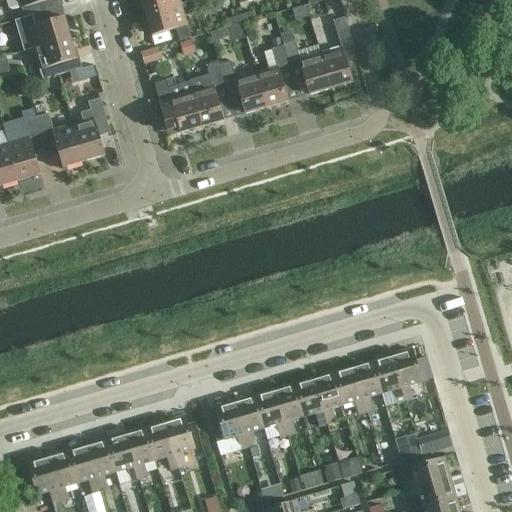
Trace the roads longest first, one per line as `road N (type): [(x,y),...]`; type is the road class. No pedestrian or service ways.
road 1 (residential): [(434,314),(0,435)]
road 2 (residential): [(159,189),(385,122),(349,0)]
road 3 (residential): [(490,511),(434,314)]
road 4 (residential): [(159,189),(102,0)]
road 5 (residential): [(0,239),(159,189)]
